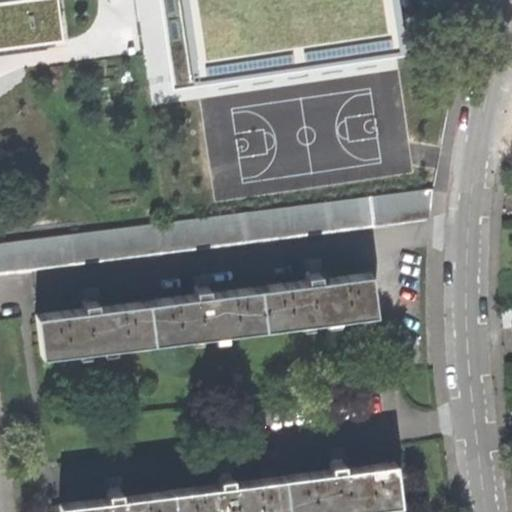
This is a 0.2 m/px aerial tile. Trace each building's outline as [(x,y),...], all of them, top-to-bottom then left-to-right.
[(55,0),(0,0),(0,44),(60,37),(55,0)] [(0,242),(0,271),(429,218),(431,188),(0,242)] [(257,285),(262,326),(374,311),(369,271),(319,277),(318,271),(311,272),(304,273),(305,279),(257,285)] [(146,299),(151,340),(262,326),(257,285),(207,291),(206,285),(200,286),(193,287),(194,293),(146,299)] [(39,354),(151,340),(146,299),(96,305),(95,300),(87,300),(82,301),(82,307),(34,313),(39,354)] [(285,511),(312,511),(398,501),(392,460),(342,466),(342,461),(335,461),(328,462),(329,468),(281,474),(285,511)] [(285,511),(281,474),(231,480),(230,475),(222,476),(217,477),(217,482),(169,488),(172,511),(285,511)] [(59,511),(172,511),(169,488),(120,495),(119,489),(112,490),(105,491),(106,496),(58,502),(59,511)]
